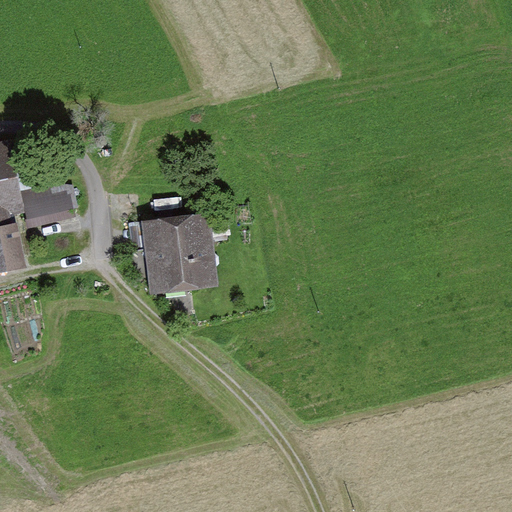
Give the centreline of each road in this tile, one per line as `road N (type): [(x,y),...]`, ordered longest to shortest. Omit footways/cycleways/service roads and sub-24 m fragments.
road 1 (track): [(313,511),(297,470),(246,402),(103,272)]
road 2 (unclassified): [(103,272),(77,174),(56,142),(26,125),(0,126)]
